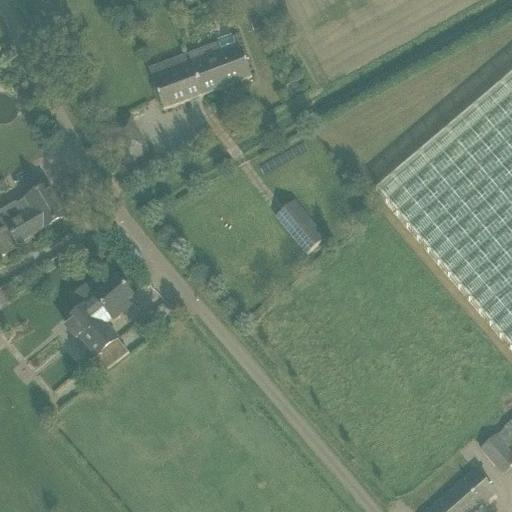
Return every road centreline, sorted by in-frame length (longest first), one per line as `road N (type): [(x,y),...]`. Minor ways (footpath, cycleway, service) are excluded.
road 1 (unclassified): [(372,511),(191,303),(115,201)]
road 2 (unclassified): [(3,0),(115,201)]
